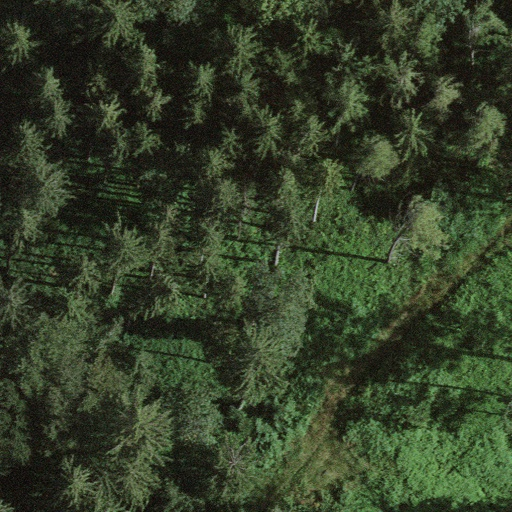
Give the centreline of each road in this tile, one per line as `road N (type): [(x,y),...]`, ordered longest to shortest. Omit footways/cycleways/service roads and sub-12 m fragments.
road 1 (track): [(0,109),(220,74),(416,0)]
road 2 (track): [(511,250),(434,303),(240,511)]
